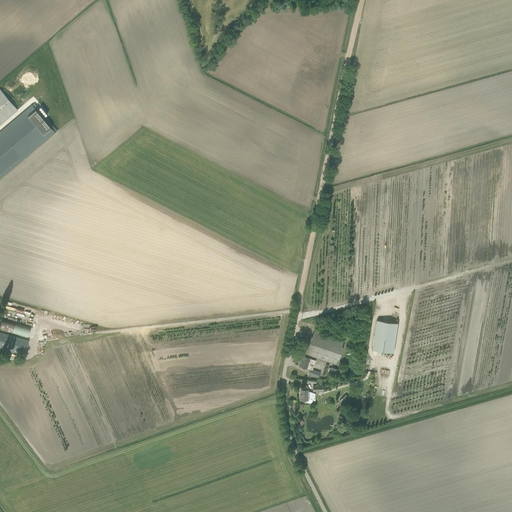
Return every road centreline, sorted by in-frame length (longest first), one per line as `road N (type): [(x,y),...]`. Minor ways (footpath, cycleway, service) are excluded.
road 1 (track): [(295,316),(361,0)]
road 2 (unclassified): [(324,511),(283,410),(295,316)]
